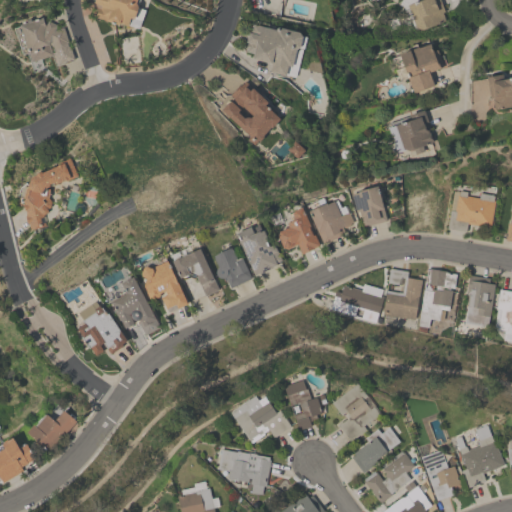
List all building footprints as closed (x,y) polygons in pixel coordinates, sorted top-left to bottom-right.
[(145,9),(137,28),(126,24),(126,25),(118,23),(118,25),(94,16),(97,8),(99,8),(100,5),(93,1),(93,0),(139,0),(137,7),(145,9)] [(444,21),(415,31),(406,4),(417,0),(439,0),(443,11),(441,12),(444,21)] [(56,24),(54,29),(63,26),(74,59),(56,65),(52,54),(31,61),(25,42),(23,41),(22,37),(22,35),(19,24),(42,17),(44,26),(47,20),(56,24)] [(298,32),(301,35),(305,36),(303,48),(302,48),(295,76),(285,74),(284,75),(268,71),(270,63),(251,58),(252,53),(245,51),(245,48),(245,47),(246,43),(247,42),(245,41),(248,32),(249,32),(251,23),(274,28),(277,26),(298,32)] [(442,66),(428,72),(433,84),(412,92),(398,53),(418,46),(418,47),(429,43),(432,51),(436,49),(442,66)] [(511,105),(493,108),(491,98),(489,98),(485,76),(500,73),(501,78),(511,76),(511,105)] [(279,118),(270,127),(269,126),(261,135),(262,136),(259,140),(258,139),(253,144),(246,138),(248,136),(220,109),(227,101),(228,102),(229,100),(230,101),(233,98),(229,94),(239,83),(240,84),(244,80),(245,81),(266,101),(264,104),(279,118)] [(432,141),(421,145),(423,150),(414,153),(413,148),(408,150),(405,149),(396,152),(387,127),(411,118),(409,114),(422,109),(430,128),(427,129),(427,130),(428,130),(432,141)] [(30,176),(34,174),(36,172),(40,171),(42,171),(59,164),(57,162),(69,157),(77,175),(65,180),(64,180),(55,183),(54,183),(45,187),(46,188),(49,188),(48,197),(46,196),(50,199),(49,205),(46,208),(46,211),(44,213),(42,214),(45,225),(29,229),(27,223),(26,223),(24,215),(25,214),(24,210),(23,210),(22,204),(23,203),(22,200),(24,199),(23,196),(24,189),(26,185),(30,176)] [(376,185),(385,220),(367,224),(367,223),(362,225),(360,218),(357,219),(350,193),(358,191),(357,190),(376,185)] [(490,226),(466,222),(465,230),(446,227),(449,209),(454,210),(457,194),(458,194),(458,190),(466,191),(465,195),(477,197),(478,192),(495,195),(490,226)] [(322,243),(306,211),(307,210),(305,206),(315,201),(318,206),(325,202),(326,203),(333,200),(340,215),(347,212),(352,221),(351,222),(350,224),(348,225),(346,226),(343,227),(341,226),(339,227),(342,234),(322,243)] [(300,206),(318,244),(312,247),(313,248),(300,253),(296,244),(286,248),(284,248),(283,246),(282,247),(276,235),(278,231),(288,226),(286,223),(293,220),(291,214),(293,210),(300,206)] [(234,233),(254,274),(259,272),(259,273),(271,267),(271,266),(276,265),(275,263),(280,260),(273,244),(269,245),(262,229),(253,233),(249,226),(234,233)] [(179,277),(171,260),(199,248),(218,289),(204,295),(195,276),(188,273),(179,277)] [(217,265),(213,257),(213,255),(214,254),(228,248),(230,248),(231,248),(232,249),(233,251),(236,258),(240,256),(250,277),(229,287),(224,276),(222,277),(220,278),(219,277),(217,276),(216,275),(215,273),(215,271),(215,269),(216,267),(217,266),(217,265)] [(166,260),(187,303),(176,308),(174,304),(165,308),(160,297),(165,294),(164,290),(158,292),(159,294),(157,296),(151,299),(148,298),(143,285),(145,277),(141,276),(140,273),(142,267),(145,266),(150,267),(166,260)] [(426,269),(427,269),(427,268),(446,271),(446,272),(455,273),(452,292),(450,291),(447,310),(439,309),(438,320),(428,318),(427,327),(417,325),(423,289),(430,290),(430,288),(434,289),(435,285),(424,283),(426,269)] [(132,275),(159,327),(144,334),(137,321),(138,321),(137,319),(136,320),(134,319),(133,319),(132,318),(131,317),(130,316),(129,314),(129,313),(128,313),(133,323),(124,328),(120,320),(119,320),(112,309),(113,308),(110,301),(119,296),(117,293),(123,290),(119,281),(132,275)] [(462,323),(467,294),(464,294),(467,275),(488,278),(487,283),(493,284),(486,327),(462,323)] [(329,309),(334,290),(339,292),(342,284),(382,296),(374,322),(329,309)] [(511,341),(502,339),(503,330),(497,329),(499,309),(495,308),(498,288),(511,290),(511,341)] [(94,354),(89,346),(88,347),(80,335),(81,335),(76,327),(83,322),(81,319),(101,306),(104,309),(105,309),(107,311),(107,310),(127,339),(121,342),(123,345),(110,353),(102,342),(100,344),(103,348),(94,354)] [(283,385),(301,379),(304,388),(306,388),(310,398),(316,396),(321,413),(315,415),(317,418),(309,420),(311,426),(298,430),(283,385)] [(379,413),(362,425),(365,429),(349,440),(337,424),(345,418),(342,414),(340,415),(330,402),(356,383),(379,413)] [(229,412),(254,395),(257,400),(263,396),(275,412),(279,409),(290,426),(273,438),(267,429),(262,432),(263,434),(250,442),(229,412)] [(26,432),(33,424),(34,425),(44,413),(45,414),(46,414),(54,405),(61,411),(63,410),(75,421),(49,451),(26,432)] [(458,453),(459,452),(453,438),(459,435),(463,446),(465,446),(466,450),(477,445),(475,440),(477,440),(473,429),(485,424),(492,441),(493,440),(503,464),(482,472),(485,481),(466,488),(459,469),(464,468),(458,453)] [(399,441),(374,459),(376,462),(362,472),(350,456),(353,454),(352,452),(366,441),(363,437),(376,428),(379,432),(388,426),(399,441)] [(33,458),(19,466),(21,470),(2,482),(0,478),(0,443),(2,442),(3,441),(7,439),(8,439),(12,437),(17,446),(24,442),(24,444),(25,443),(33,458)] [(226,478),(228,470),(217,469),(220,449),(236,451),(248,453),(248,452),(256,453),(256,454),(268,456),(268,459),(269,459),(264,486),(262,485),(261,494),(250,492),(251,484),(249,483),(250,478),(248,477),(247,482),(226,478)] [(452,465),(461,491),(434,500),(419,456),(440,449),(446,467),(452,465)] [(381,480),(384,478),(381,474),(383,473),(380,469),(382,468),(380,465),(401,450),(412,466),(404,472),(409,479),(390,492),(391,494),(378,503),(362,480),(363,480),(362,478),(373,471),(374,472),(375,471),(381,480)] [(425,511),(379,511),(415,485),(425,497),(417,503),(425,511)] [(208,487),(213,511),(179,511),(176,495),(194,492),(194,490),(208,487)] [(277,511),(303,492),(304,493),(306,491),(310,495),(311,494),(322,510),(319,511),(277,511)]
